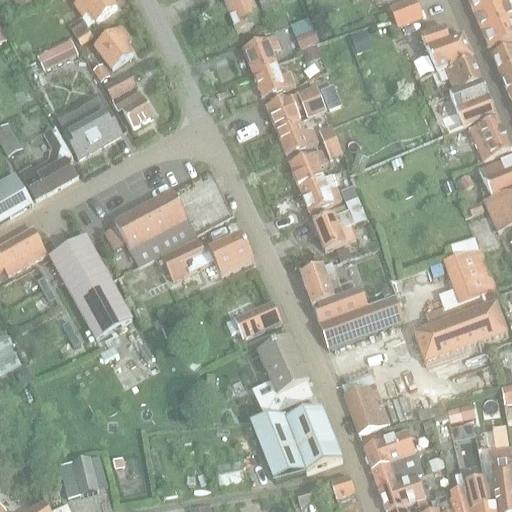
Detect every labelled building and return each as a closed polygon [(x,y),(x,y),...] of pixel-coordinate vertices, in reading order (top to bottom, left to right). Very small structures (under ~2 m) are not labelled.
[(12,0),(17,10),(34,4),(33,0),(12,0)] [(86,0),(76,7),(71,11),(80,22),(85,32),(91,28),(96,25),(97,26),(118,11),(110,0),(86,0)] [(245,0),(226,8),(237,37),(261,28),(250,0),(245,0)] [(281,0),(257,0),(265,21),(286,13),(281,0)] [(508,4),(505,0),(470,0),(467,2),(475,19),(508,4)] [(392,10),(400,31),(423,21),(415,1),(392,10)] [(511,22),(511,13),(508,4),(475,19),(482,36),(511,22)] [(80,22),(70,29),(76,38),(85,32),(80,22)] [(511,22),(482,36),(490,53),(511,43),(511,22)] [(429,54),(451,44),(445,29),(423,38),(429,54)] [(85,32),(76,38),(81,47),(91,41),(85,32)] [(97,51),(114,73),(134,58),(126,47),(131,44),(122,32),(97,51)] [(438,75),(474,61),(464,39),(451,44),(429,54),(438,75)] [(253,77),(278,68),(273,56),(280,53),(275,40),(244,53),(253,77)] [(70,44),(38,60),(44,74),(77,59),(70,44)] [(500,77),(511,72),(511,51),(492,57),(500,77)] [(438,75),(433,78),(437,88),(450,82),(456,95),(483,84),(474,61),(438,75)] [(278,68),(253,77),(263,102),(295,89),(289,76),(282,79),(278,68)] [(511,103),(511,102),(511,72),(500,77),(511,103)] [(104,89),(112,103),(137,90),(129,76),(104,89)] [(457,113),(490,100),(483,84),(456,95),(451,97),(457,113)] [(335,89),(323,93),(331,112),(342,107),(335,89)] [(298,97),(267,110),(277,135),(301,125),(296,114),(304,111),(308,120),(324,114),(315,91),(298,97)] [(134,132),(155,120),(141,96),(115,110),(118,116),(123,113),(134,132)] [(57,123),(56,123),(64,137),(77,162),(121,138),(106,113),(99,99),(76,118),(57,123)] [(490,100),(457,113),(465,132),(498,118),(490,100)] [(472,133),(485,165),(511,153),(511,151),(499,121),(472,133)] [(301,125),(277,135),(287,160),(318,147),(313,133),(305,136),(301,125)] [(0,131),(0,147),(8,161),(23,152),(8,127),(0,131)] [(352,127),(337,133),(345,154),(355,151),(349,135),(354,133),(352,127)] [(325,149),(337,144),(331,130),(319,135),(325,149)] [(72,163),(73,162),(56,133),(44,139),(52,153),(49,165),(33,174),(31,170),(19,177),(35,205),(46,199),(78,181),(68,163),(71,162),(72,163)] [(95,175),(133,158),(125,141),(87,158),(95,175)] [(337,144),(325,149),(330,163),(343,158),(337,144)] [(300,192),(324,182),(320,171),(327,168),(322,155),(290,168),(300,192)] [(182,173),(193,198),(225,184),(214,159),(182,173)] [(494,200),(511,191),(511,159),(483,174),(494,200)] [(0,225),(33,207),(16,177),(0,186),(0,225)] [(324,182),(300,192),(310,217),(342,205),(336,190),(328,193),(324,182)] [(511,191),(494,200),(486,203),(500,234),(511,229),(511,191)] [(127,248),(140,271),(198,239),(173,194),(115,226),(116,227),(102,235),(113,256),(127,248)] [(335,221),(315,229),(326,257),(346,249),(345,247),(356,243),(350,229),(366,222),(358,202),(345,208),(349,216),(335,221)] [(0,260),(7,272),(6,273),(10,279),(49,257),(35,233),(0,252),(0,260)] [(221,279),(254,263),(243,239),(205,257),(198,244),(162,261),(174,286),(215,266),(221,279)] [(52,261),(98,344),(133,324),(87,242),(52,261)] [(413,338),(424,369),(507,339),(491,295),(497,293),(482,253),(443,266),(454,294),(439,300),(444,311),(425,318),(430,332),(413,338)] [(352,286),(341,290),(334,269),(302,280),(328,353),(404,326),(396,302),(368,312),(362,295),(356,297),(352,286)] [(37,285),(49,306),(56,302),(44,281),(37,285)] [(240,335),(244,344),(283,327),(274,308),(227,328),(232,339),(240,335)] [(68,324),(61,329),(73,350),(81,346),(68,324)] [(0,339),(0,355),(12,348),(6,337),(0,339)] [(267,403),(274,418),(313,401),(306,386),(310,384),(291,344),(260,358),(278,398),(267,403)] [(347,367),(349,377),(380,372),(378,361),(347,367)] [(392,386),(395,407),(411,404),(407,383),(392,386)] [(352,419),(381,409),(373,389),(345,400),(352,419)] [(381,409),(352,419),(359,439),(388,429),(381,409)] [(431,416),(445,411),(432,413),(432,411),(417,414),(420,424),(433,421),(431,416)] [(431,416),(433,421),(434,420),(434,422),(447,420),(445,411),(431,416)] [(309,478),(344,465),(323,413),(289,426),(287,423),(253,427),(277,487),(309,478)] [(373,476),(401,465),(416,459),(407,437),(382,446),(380,439),(362,445),(373,476)] [(511,511),(511,454),(491,457),(498,508),(496,508),(496,511),(511,511)] [(90,464),(61,471),(69,502),(81,499),(98,495),(90,464)] [(217,468),(220,490),(244,486),(240,465),(217,468)] [(380,496),(409,486),(401,465),(373,476),(380,496)] [(406,472),(408,484),(423,481),(421,469),(406,472)] [(459,494),(451,497),(453,504),(451,504),(453,511),(471,511),(469,501),(466,488),(462,477),(455,479),(459,494)] [(348,510),(360,505),(351,482),(332,487),(338,504),(345,502),(348,510)] [(386,511),(403,511),(406,511),(417,507),(418,511),(429,511),(419,483),(409,486),(380,496),(386,511)] [(486,483),(466,488),(469,501),(471,511),(496,511),(496,508),(492,509),(486,483)] [(296,498),(301,511),(316,505),(311,492),(296,498)]
